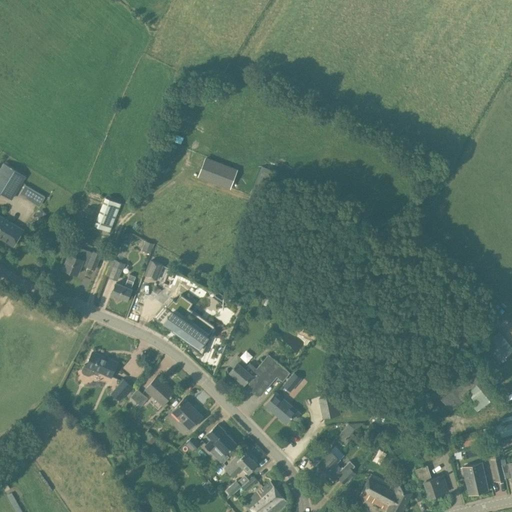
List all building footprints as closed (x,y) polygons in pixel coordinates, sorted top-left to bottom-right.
[(25,176),(4,163),(0,170),(0,191),(11,199),(25,176)] [(230,187),(236,170),(223,165),(221,171),(203,164),(199,175),(230,187)] [(263,200),(274,171),(262,166),(251,195),(263,200)] [(40,205),(45,197),(26,185),(21,193),(40,205)] [(121,203),(105,196),(94,225),(110,231),(121,203)] [(23,230),(0,215),(0,236),(14,245),(23,230)] [(154,243),(145,240),(141,250),(150,253),(154,243)] [(93,252),(73,244),(70,254),(69,254),(63,269),(77,274),(81,264),(87,266),(87,267),(95,270),(101,254),(93,250),(93,252)] [(125,263),(111,258),(105,275),(117,280),(122,269),(123,269),(125,263)] [(164,265),(150,259),(144,275),(157,280),(164,265)] [(134,281),(127,278),(124,285),(116,282),(112,293),(127,300),(132,288),(131,288),(134,281)] [(189,344),(202,355),(208,340),(205,339),(209,334),(184,316),(193,302),(181,294),(176,301),(173,299),(166,307),(177,315),(169,326),(159,320),(159,319),(158,320),(172,328),(191,342),(189,344)] [(511,351),(497,332),(478,346),(493,365),(511,351)] [(394,357),(383,349),(375,361),(387,369),(394,357)] [(118,362),(92,351),(87,365),(85,364),(82,370),(82,372),(84,373),(87,375),(90,375),(92,374),(92,372),(96,374),(98,373),(99,371),(112,377),(118,362)] [(244,384),(246,382),(257,368),(250,362),(248,364),(242,359),(243,359),(237,354),(228,363),(233,367),(229,372),(244,384)] [(269,354),(257,368),(246,382),(261,395),(277,376),(282,381),(290,372),(269,354)] [(500,393),(468,355),(431,386),(451,410),(470,395),(477,404),(473,407),(477,411),(500,393)] [(290,391),(302,378),(294,371),(283,384),(290,391)] [(165,382),(157,375),(145,389),(162,404),(174,392),(164,383),(165,382)] [(131,386),(124,379),(112,393),(119,399),(131,386)] [(148,398),(137,388),(131,396),(141,405),(148,398)] [(300,413),(276,392),(265,405),(286,423),(292,415),(296,418),(300,413)] [(336,394),(319,398),(323,417),(340,414),(336,394)] [(203,416),(184,397),(172,410),(191,428),(203,416)] [(511,411),(511,408),(500,410),(502,422),(495,423),(498,437),(511,434),(511,411)] [(420,409),(390,435),(398,444),(428,418),(420,409)] [(236,442),(217,424),(207,435),(211,439),(205,445),(211,450),(216,444),(225,453),(236,442)] [(354,434),(346,427),(340,434),(340,439),(346,445),(347,443),(354,434)] [(145,430),(140,436),(151,444),(156,438),(145,430)] [(201,442),(193,435),(186,443),(193,450),(201,442)] [(336,449),(333,452),(331,450),(324,456),(312,468),(318,474),(318,475),(320,477),(334,462),(336,463),(340,459),(337,456),(340,452),(336,449)] [(243,456),(239,452),(224,467),(234,477),(243,467),(248,473),(257,464),(246,452),(243,456)] [(505,478),(500,456),(492,458),(497,480),(505,478)] [(328,485),(338,475),(340,477),(339,478),(344,484),(355,473),(351,470),(355,466),(350,461),(342,469),(336,463),(334,462),(320,477),(321,478),(321,477),(328,485)] [(511,461),(502,464),(505,478),(511,477),(511,461)] [(488,489),(482,462),(463,467),(469,494),(488,489)] [(432,478),(427,465),(415,469),(420,484),(425,482),(430,497),(442,493),(441,490),(447,488),(443,475),(432,478)] [(397,487),(372,474),(360,496),(387,510),(385,511),(400,511),(412,492),(398,484),(397,487)] [(249,479),(245,475),(237,480),(236,479),(226,489),(231,495),(241,485),(242,486),(249,479)] [(258,480),(254,476),(242,486),(246,491),(258,480)] [(286,501),(269,481),(244,503),(251,511),(275,511),(286,503),(286,501)]
